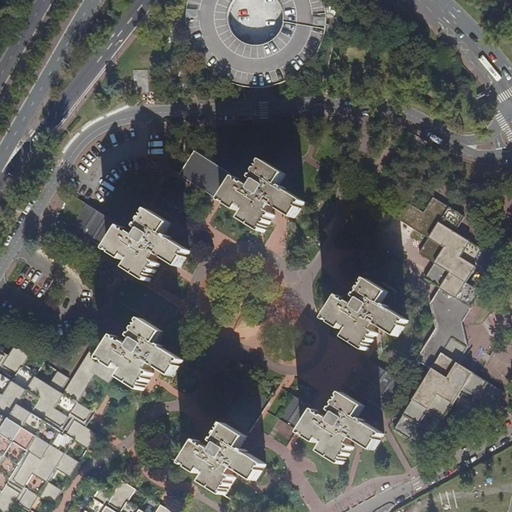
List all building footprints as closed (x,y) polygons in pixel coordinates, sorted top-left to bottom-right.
[(316,52),(320,45),(322,39),(324,31),(325,26),(325,19),(325,18),(325,12),(324,6),(322,0),(190,0),(189,4),(188,9),(188,17),(188,24),(189,30),(191,38),(193,45),(196,50),(201,58),(208,66),(211,70),(218,75),(225,79),(229,81),(237,84),(244,86),(249,87),(256,87),(262,87),(269,86),(274,85),(278,83),(283,82),(288,79),(293,76),(299,72),(304,68),(308,64),(312,58),(316,52)] [(154,93),(161,92),(161,70),(134,71),(134,93),(154,93)] [(179,175),(217,199),(232,176),(194,153),(179,175)] [(238,180),(222,203),(225,205),(226,203),(229,205),(230,204),(240,210),(242,208),(247,211),(243,218),(254,224),(252,228),(263,235),(266,231),(264,230),(268,225),(269,226),(271,224),(269,222),(272,218),(274,219),(275,216),(272,214),(275,208),(289,217),(292,219),(299,208),(300,209),(302,206),(303,207),(305,205),(286,193),(287,191),(283,189),(282,190),(280,188),(277,187),(284,175),(263,162),(261,165),(263,166),(260,171),(258,171),(257,174),(258,175),(257,178),(255,177),(252,180),(257,183),(253,190),(246,185),(245,187),(239,184),(240,182),(238,180)] [(152,205),(176,220),(195,189),(172,174),(152,205)] [(287,177),(284,175),(277,187),(280,188),(287,177)] [(418,393),(416,397),(395,430),(411,441),(420,426),(434,435),(453,405),(468,414),(479,399),(494,408),(504,392),(458,363),(468,348),(462,323),(482,292),(466,283),(486,251),(456,232),(465,217),(435,197),(425,213),(409,203),(399,219),(429,238),(420,253),(435,263),(425,279),(440,289),(431,304),(437,328),(418,359),(433,369),(418,393)] [(118,225),(87,204),(72,228),(103,248),(118,225)] [(230,204),(229,205),(228,207),(238,213),(240,210),(230,204)] [(302,211),(300,209),(299,208),(292,219),(296,221),(302,211)] [(163,234),(170,223),(150,211),(148,213),(150,215),(147,219),(145,218),(143,222),(144,223),(143,226),(141,225),(139,228),(143,231),(138,237),(132,234),(131,236),(125,232),(126,230),(124,228),(108,251),(111,253),(113,252),(115,253),(116,252),(126,258),(127,256),(134,261),(130,266),(140,272),(138,275),(150,282),(151,280),(149,279),(153,274),(154,275),(157,271),(155,270),(157,267),(159,268),(161,265),(157,262),(161,257),(178,267),(184,257),(186,258),(188,255),(188,256),(190,253),(172,240),(173,239),(169,236),(168,237),(166,236),(163,234)] [(254,224),(243,218),(241,221),(252,228),(254,224)] [(172,227),(170,223),(163,234),(166,236),(172,227)] [(116,252),(115,253),(114,257),(124,263),(126,258),(116,252)] [(187,260),(186,258),(184,257),(178,267),(181,270),(187,260)] [(140,272),(130,266),(128,270),(138,275),(140,272)] [(392,308),(387,305),(386,306),(381,303),(389,291),(369,279),(367,282),(369,283),(366,288),(364,287),(362,291),(363,292),(362,295),(360,293),(358,297),(362,299),(358,306),(352,302),(350,305),(344,300),(345,299),(341,296),(327,320),(330,322),(331,321),(334,322),(335,321),(346,327),(347,324),(353,328),(349,335),(359,341),(356,344),(362,347),(369,352),(371,348),(369,347),(372,343),(374,343),(376,340),(374,338),(376,335),(378,336),(380,334),(376,331),(380,324),(398,335),(404,326),(407,328),(411,322),(391,310),(392,308)] [(150,290),(135,314),(142,319),(167,334),(176,319),(182,311),(175,307),(150,290)] [(386,304),(392,293),(389,291),(381,303),(386,306),(387,305),(386,304)] [(222,341),(234,340),(231,315),(222,316),(222,311),(214,311),(215,321),(206,322),(209,347),(223,345),(222,341)] [(116,337),(102,360),(118,370),(120,367),(127,371),(123,377),(132,383),(130,386),(142,393),(144,390),(143,389),(147,384),(149,385),(150,382),(149,380),(150,378),(152,379),(154,375),(151,373),(154,367),(171,377),(178,367),(179,367),(181,365),(183,366),(184,363),(165,351),(166,349),(162,347),(161,349),(159,347),(156,345),(163,334),(143,321),(141,324),(143,325),(140,331),(138,330),(136,333),(137,334),(135,337),(134,336),(132,339),(136,342),(132,348),(126,345),(125,347),(118,342),(120,340),(116,337)] [(335,321),(334,322),(333,324),(343,330),(346,327),(335,321)] [(398,335),(401,337),(407,328),(404,326),(398,335)] [(166,336),(163,334),(156,345),(159,347),(166,336)] [(347,338),(356,344),(359,341),(349,335),(347,338)] [(30,355),(15,346),(10,355),(6,360),(0,355),(0,487),(3,489),(1,493),(0,494),(0,510),(2,511),(8,511),(16,501),(27,508),(35,496),(38,498),(52,506),(61,492),(48,483),(44,481),(52,468),(56,470),(69,479),(79,464),(65,456),(61,453),(70,440),(74,442),(87,450),(96,436),(83,427),(88,419),(92,413),(78,405),(74,403),(91,374),(95,376),(109,385),(118,372),(90,355),(74,378),(63,395),(59,393),(68,379),(58,372),(48,386),(46,389),(19,372),(21,369),(30,355)] [(355,392),(374,363),(362,355),(344,384),(355,392)] [(355,392),(387,411),(401,388),(404,384),(405,382),(374,363),(355,392)] [(178,367),(171,377),(174,379),(181,369),(179,367),(178,367)] [(48,386),(21,369),(19,372),(46,389),(48,386)] [(88,388),(95,376),(91,374),(74,403),(78,405),(88,388)] [(132,383),(123,377),(121,380),(130,386),(132,383)] [(418,393),(404,384),(401,388),(416,397),(418,393)] [(270,400),(247,386),(238,399),(227,417),(251,431),(270,400)] [(317,409),(301,434),(304,435),(306,434),(308,435),(310,434),(320,440),(321,438),(328,442),(324,448),(334,454),(332,457),(344,464),(346,461),(344,460),(347,455),(348,456),(351,452),(350,451),(351,449),(353,450),(355,445),(352,443),(355,438),(372,448),(378,438),(380,438),(382,435),(384,436),(385,434),(365,422),(366,420),(363,418),(362,420),(360,418),(356,416),(363,404),(344,392),(342,396),(343,397),(340,401),(339,400),(336,404),(338,405),(336,408),(334,407),(332,411),(336,414),(332,419),(327,415),(325,417),(319,413),(320,411),(317,409)] [(312,406),(294,395),(279,419),(297,430),(312,406)] [(360,418),(367,407),(363,404),(356,416),(360,418)] [(245,436),(225,423),(224,424),(225,425),(222,430),(220,430),(218,433),(219,434),(218,437),(216,436),(214,440),(218,443),(214,449),(209,446),(208,445),(207,447),(201,443),(202,441),(198,439),(197,441),(183,462),(187,464),(188,463),(191,465),(192,464),(201,470),(203,467),(209,471),(206,477),(216,483),(213,487),(225,494),(227,491),(226,490),(229,485),(230,486),(232,483),(230,481),(232,478),(234,480),(235,478),(237,476),(233,473),(237,467),(254,477),(260,468),(261,469),(264,465),(265,466),(267,464),(248,451),(248,450),(245,448),(244,449),(242,448),(238,446),(245,436)] [(310,434),(308,435),(308,437),(318,443),(320,440),(310,434)] [(248,437),(245,436),(238,446),(242,448),(248,437)] [(382,440),(380,438),(378,438),(372,448),(375,450),(382,440)] [(61,453),(65,456),(74,442),(70,440),(61,453)] [(334,454),(324,448),(323,451),(330,455),(332,457),(334,454)] [(192,464),(191,465),(190,467),(199,473),(201,470),(192,464)] [(44,481),(48,483),(56,470),(52,468),(44,481)] [(263,470),(261,469),(260,468),(254,477),(257,479),(263,470)] [(216,483),(206,477),(204,480),(213,487),(216,483)] [(137,488),(124,480),(115,493),(103,485),(85,511),(174,511),(162,504),(156,511),(147,511),(129,501),(137,488)] [(275,495),(284,511),(289,511),(299,507),(289,487),(275,495)] [(35,496),(27,508),(31,510),(38,498),(35,496)]
